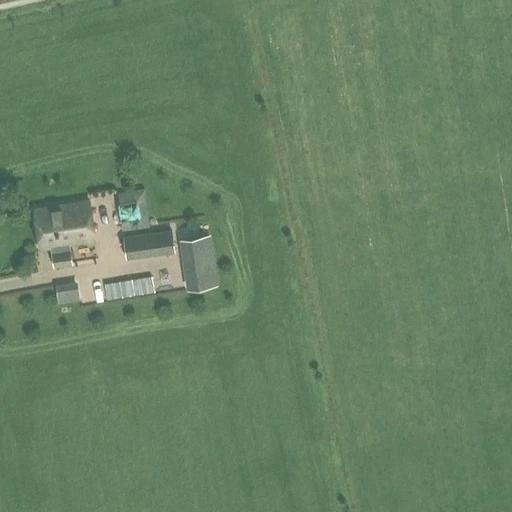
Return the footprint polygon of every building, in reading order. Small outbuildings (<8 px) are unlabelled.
[(86,177),(111,174),(110,166),(85,169),(86,177)] [(88,188),(113,185),(111,175),(87,178),(88,188)] [(150,228),(145,189),(118,192),(122,231),(150,228)] [(35,207),(40,247),(50,246),(53,267),(73,265),(71,253),(70,242),(94,239),(89,200),(35,207)] [(219,241),(242,236),(239,222),(215,227),(219,241)] [(127,258),(175,252),(171,230),(124,236),(127,258)] [(209,235),(183,238),(190,288),(216,285),(209,235)] [(70,274),(51,279),(55,293),(74,288),(70,274)]
